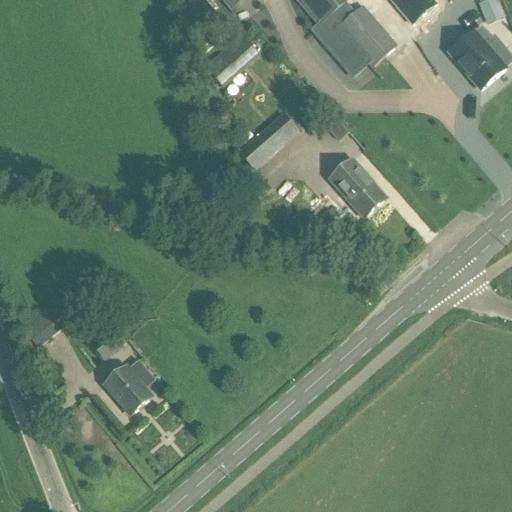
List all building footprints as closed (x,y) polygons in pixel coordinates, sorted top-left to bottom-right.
[(220,0),(231,13),(246,0),(220,0)] [(342,0),(294,0),(320,29),(314,34),(352,77),(354,80),(369,67),(370,68),(373,71),(398,49),(364,10),(356,16),(347,6),(342,0)] [(389,0),(412,26),(435,6),(432,2),(434,0),(389,0)] [(499,0),(497,0),(481,7),(490,28),(508,20),(499,0)] [(474,35),(450,56),(482,93),(506,72),(495,59),(505,51),(494,39),(491,41),(482,30),(475,36),(474,35)] [(246,38),(208,72),(226,93),(264,60),(246,38)] [(216,119),(207,120),(208,130),(218,128),(216,119)] [(269,128),(239,155),(255,174),(286,147),(269,128)] [(353,163),(330,183),(342,196),(337,201),(342,207),(347,202),(365,222),(388,202),(353,163)] [(76,291),(74,289),(36,320),(53,340),(55,338),(90,309),(76,291)] [(115,329),(91,347),(104,365),(128,347),(115,329)] [(127,369),(104,389),(130,420),(152,401),(153,400),(147,393),(156,385),(140,366),(131,374),(127,369)]
